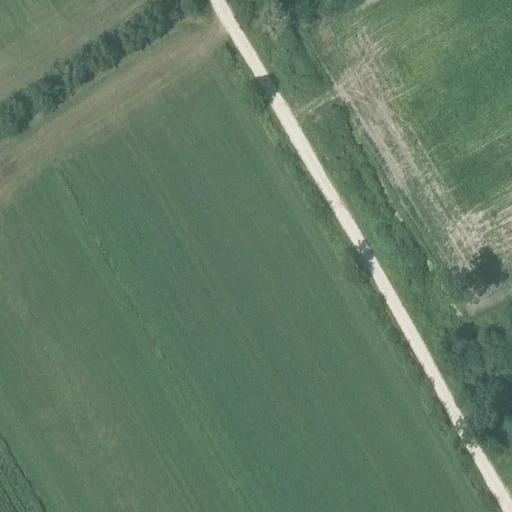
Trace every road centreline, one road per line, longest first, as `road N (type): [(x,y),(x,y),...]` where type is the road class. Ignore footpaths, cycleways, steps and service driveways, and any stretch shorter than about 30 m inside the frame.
road 1 (track): [(511,511),(218,0)]
road 2 (track): [(149,0),(0,102)]
